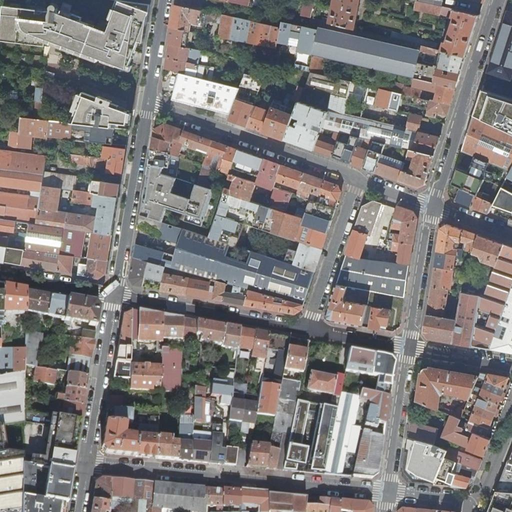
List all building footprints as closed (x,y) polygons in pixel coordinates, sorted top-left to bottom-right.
[(4,23),(2,37),(25,39),(35,40),(47,42),(47,40),(50,40),(53,41),(93,56),(96,57),(116,65),(119,65),(122,64),(125,62),(128,60),(130,58),(130,56),(131,55),(133,49),(136,50),(138,45),(139,40),(145,24),(146,23),(147,23),(151,4),(122,0),(120,0),(109,32),(95,27),(96,25),(82,20),(84,16),(59,7),(60,11),(55,10),(54,20),(51,19),(52,10),(5,5),(4,23)] [(176,0),(176,4),(200,10),(201,0),(176,0)] [(355,29),(360,0),(335,0),(331,23),(355,29)] [(311,2),(302,1),(300,16),(309,17),(311,2)] [(445,42),(442,51),(466,58),(473,37),(480,16),(440,6),(417,1),(415,9),(440,15),(441,14),(451,18),(443,42),(445,42)] [(172,28),(190,32),(192,22),(193,22),(193,25),(201,27),(204,10),(200,10),(176,4),(174,16),(172,28)] [(511,77),(511,12),(507,11),(496,47),(487,73),(511,81),(511,77)] [(280,27),(268,25),(210,12),(208,20),(222,23),(219,37),(272,47),(273,41),(294,45),(293,51),(313,55),(319,30),(284,23),(282,22),(280,27)] [(435,83),(438,68),(442,51),(436,50),(391,38),(376,34),(370,33),(355,29),(331,23),(321,20),(319,30),(313,55),(326,58),(407,77),(435,83)] [(190,32),(172,28),(171,36),(169,44),(186,48),(187,41),(192,41),(193,32),(190,32)] [(393,33),(391,38),(436,50),(437,45),(393,33)] [(93,56),(53,41),(53,44),(92,59),(93,56)] [(186,48),(169,44),(168,51),(167,58),(209,67),(210,67),(212,53),(186,48)] [(116,65),(96,57),(96,59),(130,72),(135,58),(133,57),(136,50),(133,49),(131,55),(130,56),(130,58),(128,60),(125,62),(122,64),(119,65),(116,65)] [(438,68),(461,74),(464,66),(466,58),(442,51),(438,68)] [(322,74),(326,58),(313,55),(309,71),(311,72),(322,74)] [(165,69),(206,80),(209,67),(167,58),(166,63),(165,69)] [(255,61),(248,60),(245,74),(249,74),(252,75),(255,61)] [(262,78),(265,63),(255,61),(252,75),(262,78)] [(209,67),(206,80),(212,82),(215,68),(210,67),(209,67)] [(438,68),(435,83),(457,88),(459,80),(461,74),(438,68)] [(195,105),(230,114),(235,101),(239,89),(212,82),(206,80),(165,69),(163,82),(161,91),(166,97),(171,99),(195,105)] [(44,81),(45,71),(35,70),(34,80),(44,81)] [(347,99),(351,81),(322,74),(311,72),(305,88),(331,95),(347,99)] [(240,86),(259,91),(264,78),(262,78),(252,75),(249,74),(245,74),(240,86)] [(437,93),(434,101),(451,105),(454,97),(457,88),(435,83),(407,77),(405,84),(396,82),(394,92),(403,94),(421,98),(422,91),(413,89),(413,87),(437,93)] [(511,82),(486,77),(476,112),(511,128),(511,82)] [(351,81),(347,99),(348,99),(389,109),(393,91),(351,81)] [(277,103),(274,102),(273,106),(272,109),(271,112),(263,132),(275,136),(285,140),(290,124),(293,117),(299,101),(303,88),(297,86),(294,94),(297,95),(294,103),(292,105),(291,105),(290,109),(291,109),(289,113),(275,107),(277,103)] [(5,90),(5,99),(17,100),(17,91),(5,90)] [(399,111),(403,94),(394,92),(393,91),(389,109),(399,111)] [(100,102),(101,99),(82,92),(71,122),(74,123),(83,124),(89,125),(112,127),(112,123),(128,124),(129,113),(125,111),(100,102)] [(327,110),(328,110),(344,114),(348,99),(347,99),(331,95),(327,110)] [(126,108),(101,99),(100,102),(125,111),(126,108)] [(414,132),(418,133),(418,130),(422,117),(399,111),(389,109),(348,99),(344,114),(328,110),(327,112),(322,127),(325,128),(334,131),(341,132),(345,133),(353,135),(361,137),(364,138),(367,139),(373,140),(382,143),(386,144),(410,150),(416,151),(418,145),(411,143),(414,132)] [(436,113),(448,116),(451,105),(434,101),(431,100),(429,107),(427,115),(433,117),(436,115),(436,113)] [(251,113),(235,108),(237,102),(235,101),(230,114),(228,120),(236,122),(246,126),(251,113)] [(237,102),(235,108),(251,113),(254,106),(238,101),(237,102)] [(327,112),(299,101),(293,117),(300,119),(297,127),(290,124),(285,140),(300,145),(314,150),(319,135),(312,132),(315,125),(322,127),(327,112)] [(254,106),(251,113),(246,126),(254,129),(263,132),(271,112),(254,106)] [(47,137),(47,136),(49,120),(40,119),(22,117),(20,132),(19,134),(34,136),(47,137)] [(300,119),(293,117),(290,124),(297,127),(300,119)] [(468,133),(462,151),(474,156),(510,171),(511,167),(511,134),(473,117),(468,133)] [(49,120),(47,136),(72,139),(74,123),(71,122),(49,120)] [(188,147),(208,154),(213,141),(195,134),(175,127),(162,122),(155,127),(155,128),(176,134),(173,143),(172,147),(170,152),(170,154),(171,154),(179,157),(184,159),(185,155),(180,154),(183,146),(186,147),(187,144),(189,144),(188,147)] [(93,133),(92,141),(108,143),(112,144),(112,142),(110,141),(112,127),(89,125),(88,132),(93,133)] [(312,132),(319,135),(322,127),(315,125),(312,132)] [(323,135),(325,128),(322,127),(319,135),(314,150),(321,153),(332,157),(341,132),(334,131),(332,138),(323,135)] [(154,133),(153,137),(173,143),(176,134),(155,128),(154,133)] [(11,131),(10,146),(18,147),(19,134),(20,132),(11,131)] [(353,135),(351,142),(353,143),(352,145),(350,145),(342,142),(345,133),(341,132),(332,157),(341,160),(351,164),(357,146),(361,137),(353,135)] [(440,139),(422,134),(418,133),(414,132),(411,143),(418,145),(416,151),(435,156),(439,141),(440,139)] [(32,149),(34,136),(19,134),(18,147),(32,149)] [(165,145),(172,147),(173,143),(153,137),(152,144),(151,149),(163,151),(165,145)] [(360,147),(357,146),(351,164),(358,166),(364,168),(370,149),(373,140),(367,139),(364,138),(363,141),(362,140),(360,147)] [(379,152),(382,143),(373,140),(370,149),(379,152)] [(223,156),(217,169),(217,170),(230,174),(231,174),(239,150),(226,145),(213,141),(208,154),(203,165),(197,185),(206,187),(209,181),(207,180),(212,168),(210,167),(211,167),(215,153),(223,156)] [(379,152),(370,149),(364,168),(369,170),(376,172),(382,154),(386,144),(382,143),(379,152)] [(88,150),(71,148),(70,154),(73,154),(107,159),(124,161),(126,153),(127,149),(108,146),(105,146),(105,148),(103,148),(103,150),(100,150),(100,152),(97,152),(98,148),(88,147),(88,150)] [(169,166),(171,154),(170,154),(170,152),(163,151),(151,149),(150,157),(149,165),(165,167),(163,174),(167,176),(169,166)] [(47,157),(44,156),(0,150),(0,167),(45,173),(47,157)] [(253,174),(259,176),(265,159),(250,154),(239,150),(231,174),(239,177),(241,171),(252,175),(253,174)] [(406,169),(404,168),(399,181),(418,188),(425,185),(431,168),(435,156),(416,151),(410,150),(405,163),(405,164),(409,166),(411,161),(413,162),(410,173),(408,172),(409,170),(406,169)] [(223,156),(215,153),(211,167),(217,169),(223,156)] [(90,167),(106,169),(107,159),(73,154),(72,163),(90,166),(90,167)] [(179,157),(171,154),(169,166),(178,168),(179,157)] [(405,163),(382,154),(376,172),(388,177),(399,181),(404,168),(405,164),(405,163)] [(474,156),(468,173),(484,180),(502,187),(510,171),(474,156)] [(107,159),(106,169),(106,172),(107,172),(122,175),(123,168),(124,161),(107,159)] [(263,203),(261,202),(260,204),(286,213),(288,208),(282,206),(286,196),(292,198),(294,193),(274,188),(276,181),(282,165),(272,162),(265,159),(259,176),(258,180),(257,183),(274,189),(273,190),(277,192),(274,201),(265,197),(263,203)] [(165,167),(149,165),(140,215),(158,221),(162,222),(167,208),(186,214),(184,220),(202,226),(214,190),(206,187),(197,185),(192,199),(171,193),(176,178),(167,176),(163,174),(165,167)] [(276,181),(299,189),(305,173),(292,169),(282,165),(276,181)] [(0,213),(6,214),(6,219),(31,223),(37,224),(40,208),(43,186),(45,173),(0,167),(0,213)] [(511,167),(510,171),(502,187),(494,204),(492,208),(511,215),(511,214),(511,193),(509,192),(511,184),(511,167)] [(477,196),(484,180),(468,173),(456,168),(454,176),(451,184),(475,195),(477,196)] [(77,177),(45,173),(43,186),(62,188),(74,190),(75,190),(76,181),(77,178),(77,177)] [(321,196),(319,203),(336,208),(339,201),(342,192),(339,185),(335,184),(312,176),(305,173),(299,189),(306,191),(321,196)] [(251,201),(257,183),(254,182),(239,177),(231,174),(230,174),(228,179),(234,181),(231,190),(225,188),(224,192),(251,201)] [(178,178),(174,190),(187,195),(189,191),(192,193),(195,184),(178,178)] [(96,186),(95,193),(96,194),(119,197),(120,190),(121,184),(104,182),(103,187),(96,186)] [(257,183),(251,201),(257,203),(258,201),(261,202),(263,203),(265,197),(274,201),(277,192),(273,190),(274,189),(257,183)] [(475,195),(451,184),(450,188),(448,193),(452,200),(471,207),(475,195)] [(40,208),(58,211),(60,200),(62,188),(43,186),(40,208)] [(306,191),(299,189),(297,195),(297,196),(304,198),(306,191)] [(72,202),(87,204),(89,192),(75,190),(74,190),(72,202)] [(95,205),(96,194),(95,193),(89,192),(87,204),(95,205)] [(333,218),(336,208),(319,203),(304,198),(297,196),(297,195),(294,193),(292,198),(288,208),(286,213),(260,204),(257,203),(251,201),(224,192),(224,193),(209,237),(229,244),(237,246),(245,224),(303,243),(322,249),(325,241),(333,218)] [(96,194),(95,205),(94,206),(100,207),(98,217),(96,232),(112,235),(114,225),(116,209),(119,197),(96,194)] [(494,204),(487,201),(481,198),(477,196),(475,195),(471,207),(480,210),(489,213),(492,208),(494,204)] [(282,206),(288,208),(292,198),(286,196),(282,206)] [(360,258),(368,236),(372,237),(384,205),(384,204),(375,201),(363,207),(347,254),(360,258)] [(87,204),(85,215),(98,217),(100,207),(94,206),(95,205),(87,204)] [(392,208),(384,205),(372,237),(381,240),(392,208)] [(395,234),(393,241),(414,244),(415,235),(418,219),(414,212),(397,206),(392,228),(399,229),(398,234),(395,234)] [(63,212),(58,211),(40,208),(37,224),(61,227),(63,212)] [(63,212),(61,227),(65,228),(93,232),(96,232),(98,217),(85,215),(63,212)] [(142,215),(140,215),(139,223),(140,224),(160,230),(158,233),(157,237),(179,244),(184,229),(162,222),(158,221),(142,215)] [(16,231),(29,233),(31,223),(6,219),(0,218),(0,230),(11,232),(16,232),(16,231)] [(26,249),(61,254),(65,228),(61,227),(37,224),(31,223),(29,233),(27,243),(26,249)] [(457,241),(461,242),(463,230),(456,227),(447,224),(441,228),(439,240),(437,251),(459,255),(460,249),(455,248),(457,241)] [(89,258),(93,232),(65,228),(61,254),(75,256),(88,258),(89,258)] [(209,237),(184,229),(179,244),(175,257),(171,268),(188,272),(191,273),(211,279),(217,280),(229,244),(209,237)] [(470,233),(463,230),(461,242),(464,242),(463,249),(463,250),(463,249),(465,250),(468,251),(473,253),(478,235),(470,233)] [(16,231),(16,232),(17,233),(16,241),(27,243),(29,233),(16,231)] [(16,232),(11,232),(11,235),(8,247),(14,248),(15,241),(16,241),(17,233),(16,232)] [(93,232),(89,258),(108,261),(110,249),(112,235),(96,232),(93,232)] [(0,245),(7,247),(8,247),(11,235),(8,235),(8,237),(0,235),(0,245)] [(482,260),(496,265),(504,244),(492,240),(478,235),(473,253),(471,259),(470,263),(473,264),(475,258),(479,256),(482,260)] [(8,247),(7,247),(5,261),(15,263),(23,265),(26,249),(27,243),(16,241),(15,241),(14,248),(8,247)] [(400,251),(399,254),(399,256),(397,256),(393,256),(392,262),(410,265),(412,253),(414,244),(393,241),(392,249),(392,250),(400,251)] [(320,257),(322,249),(303,243),(301,250),(300,252),(290,249),(286,262),(315,272),(319,260),(320,257)] [(237,246),(229,244),(217,280),(229,284),(234,285),(240,286),(246,288),(249,289),(304,304),(309,287),(315,272),(286,262),(237,246)] [(486,295),(481,294),(472,346),(511,353),(511,247),(504,244),(496,265),(487,290),(486,295)] [(136,246),(133,257),(149,262),(166,266),(171,268),(175,257),(151,250),(136,246)] [(61,254),(26,249),(23,265),(42,268),(59,271),(61,254)] [(460,249),(459,255),(437,251),(436,260),(435,266),(454,269),(456,260),(456,257),(459,257),(463,258),(463,252),(463,250),(463,249),(460,249)] [(72,273),(75,256),(61,254),(59,271),(72,273)] [(384,261),(360,258),(347,254),(337,285),(371,291),(405,298),(407,282),(408,280),(410,265),(392,262),(384,261)] [(132,264),(131,270),(146,274),(149,262),(133,257),(132,264)] [(80,263),(78,274),(88,276),(100,278),(106,273),(108,261),(89,258),(88,258),(87,261),(90,262),(89,265),(80,263)] [(146,274),(163,279),(164,274),(166,266),(149,262),(146,274)] [(452,283),(454,269),(435,266),(433,275),(432,287),(449,290),(450,283),(452,283)] [(134,285),(143,286),(144,283),(146,284),(147,279),(144,278),(146,274),(131,270),(130,279),(134,285)] [(187,278),(164,274),(163,279),(161,290),(176,292),(187,294),(190,279),(191,273),(188,272),(187,278)] [(210,283),(190,279),(187,294),(199,297),(213,299),(217,280),(211,279),(210,283)] [(228,286),(229,284),(217,280),(213,299),(218,300),(223,301),(225,292),(226,285),(228,286)] [(238,292),(240,286),(234,285),(233,293),(225,292),(223,301),(236,303),(245,305),(247,296),(244,295),(238,294),(238,292)] [(346,293),(370,297),(371,291),(337,285),(327,314),(330,320),(345,323),(362,326),(368,306),(368,305),(344,301),(346,293)] [(23,315),(26,315),(26,310),(27,290),(13,288),(3,286),(2,301),(2,311),(2,313),(23,313),(23,315)] [(447,303),(449,290),(432,287),(431,294),(429,300),(447,303)] [(302,310),(304,304),(249,289),(248,291),(247,296),(245,305),(295,314),(302,310)] [(38,315),(48,315),(49,309),(52,295),(36,292),(27,290),(26,310),(36,314),(38,315)] [(481,294),(477,294),(462,292),(459,305),(457,318),(456,323),(427,318),(424,332),(429,338),(450,342),(472,346),(481,294)] [(49,309),(66,311),(69,298),(58,296),(52,295),(49,309)] [(65,321),(97,327),(100,308),(96,303),(79,300),(69,298),(66,311),(65,321)] [(445,316),(447,303),(429,300),(428,309),(427,318),(456,323),(457,318),(445,316)] [(391,310),(368,306),(362,326),(375,328),(380,329),(381,324),(388,325),(391,310)] [(116,362),(130,364),(131,341),(132,309),(131,309),(124,313),(117,355),(116,362)] [(138,342),(140,311),(132,309),(131,341),(138,342)] [(138,342),(162,343),(162,342),(162,339),(163,315),(150,313),(140,311),(138,342)] [(162,339),(183,339),(183,337),(184,319),(171,316),(163,315),(162,339)] [(183,337),(196,338),(197,335),(198,321),(191,320),(184,319),(183,337)] [(200,341),(222,345),(226,326),(209,323),(198,321),(197,335),(201,336),(200,341)] [(232,352),(237,353),(240,329),(232,327),(226,326),(222,345),(221,347),(232,349),(232,352)] [(25,348),(39,350),(40,341),(43,341),(45,333),(25,329),(25,348)] [(243,356),(251,357),(255,332),(247,330),(240,329),(237,353),(236,365),(239,365),(240,359),(243,359),(243,356)] [(86,332),(84,340),(94,341),(96,334),(86,332)] [(255,372),(263,373),(270,334),(261,333),(255,332),(251,357),(258,358),(255,372)] [(262,376),(259,397),(256,414),(275,417),(278,398),(281,388),(282,378),(283,375),(290,338),(282,336),(274,378),(262,376)] [(72,338),(69,355),(70,355),(91,358),(93,349),(94,341),(84,340),(72,338)] [(298,341),(298,339),(295,339),(290,338),(283,375),(286,376),(288,371),(303,373),(309,341),(301,340),(301,341),(304,351),(291,348),(298,341)] [(183,339),(162,339),(162,342),(171,342),(171,344),(162,344),(161,367),(161,380),(160,392),(181,393),(181,377),(183,339)] [(0,350),(0,375),(1,376),(7,375),(25,371),(25,365),(25,348),(1,348),(0,348),(0,350)] [(25,348),(25,365),(36,367),(39,350),(25,348)] [(351,372),(392,379),(395,362),(391,356),(371,353),(350,349),(346,371),(351,372)] [(90,367),(91,358),(70,355),(67,371),(89,374),(90,367)] [(130,364),(116,362),(113,379),(122,379),(130,380),(130,378),(130,365),(130,364)] [(161,367),(130,365),(130,378),(161,380),(161,367)] [(36,367),(34,381),(64,387),(65,384),(60,383),(60,384),(54,383),(57,371),(36,367)] [(422,372),(417,401),(438,410),(441,394),(444,393),(459,396),(459,397),(470,399),(478,378),(479,377),(479,376),(429,367),(422,372)] [(220,405),(231,406),(231,400),(232,393),(233,389),(225,389),(226,383),(230,384),(233,385),(233,384),(235,371),(228,369),(226,383),(213,381),(212,387),(211,392),(211,396),(221,397),(220,405)] [(7,375),(7,411),(24,411),(24,395),(25,380),(25,371),(7,375)] [(332,396),(330,408),(337,410),(338,406),(341,394),(345,376),(345,375),(336,374),(336,378),(311,372),(307,390),(332,396)] [(69,373),(66,387),(86,391),(87,383),(88,376),(69,373)] [(488,374),(486,379),(486,380),(505,388),(506,384),(509,378),(488,374)] [(24,411),(7,411),(7,375),(1,376),(0,375),(0,425),(24,421),(24,411)] [(130,391),(160,392),(161,380),(130,378),(130,380),(122,379),(121,386),(130,386),(130,391)] [(301,382),(282,378),(281,388),(278,398),(297,402),(297,401),(301,382)] [(379,379),(375,394),(381,395),(381,393),(383,393),(383,396),(390,397),(392,382),(379,379)] [(65,397),(66,387),(64,387),(34,381),(25,380),(24,395),(57,401),(57,396),(65,397)] [(502,396),(503,391),(505,388),(486,380),(483,388),(502,396)] [(247,386),(233,384),(233,385),(233,389),(232,393),(241,394),(244,395),(245,395),(246,391),(247,386)] [(57,396),(57,401),(64,402),(84,405),(85,397),(86,391),(66,387),(65,397),(57,396)] [(204,388),(195,387),(193,423),(203,424),(203,423),(210,424),(211,417),(208,417),(208,414),(209,414),(210,402),(204,402),(205,388),(204,388)] [(500,400),(502,396),(483,388),(479,396),(499,404),(500,400)] [(378,423),(386,424),(390,397),(383,396),(383,393),(381,393),(381,395),(375,394),(369,393),(361,391),(361,394),(360,397),(359,399),(370,402),(364,426),(377,429),(378,423)] [(240,402),(241,394),(232,393),(231,400),(240,402)] [(229,421),(241,422),(244,402),(244,395),(241,394),(240,402),(231,400),(231,406),(229,421)] [(354,398),(354,396),(341,394),(338,406),(357,409),(359,399),(354,398)] [(57,416),(81,420),(82,411),(84,405),(64,402),(57,401),(24,395),(24,411),(54,416),(57,416)] [(123,396),(110,396),(108,409),(114,409),(121,410),(123,396)] [(241,422),(246,423),(254,424),(256,414),(259,397),(251,396),(250,403),(244,402),(241,422)] [(495,412),(497,408),(499,404),(479,396),(476,404),(495,412)] [(272,433),(290,436),(297,402),(278,398),(275,417),(272,431),(272,433)] [(301,472),(324,474),(337,410),(330,408),(297,401),(297,402),(290,436),(287,451),(283,470),(301,472)] [(494,415),(495,412),(476,404),(473,412),(492,420),(494,415)] [(357,409),(338,406),(337,410),(356,414),(357,409)] [(445,408),(444,412),(451,415),(461,419),(462,417),(465,409),(459,407),(456,412),(445,408)] [(114,409),(112,423),(131,424),(132,424),(132,415),(139,415),(139,411),(121,410),(114,409)] [(342,476),(353,427),(356,414),(337,410),(324,474),(334,475),(342,476)] [(49,468),(57,416),(54,416),(24,411),(24,421),(23,464),(36,466),(49,468)] [(489,428),(491,424),(492,420),(473,412),(470,420),(489,428)] [(253,428),(272,431),(275,417),(256,414),(254,424),(253,428)] [(462,433),(464,428),(459,426),(461,419),(451,415),(443,436),(469,446),(473,437),(462,433)] [(57,416),(49,468),(72,472),(73,468),(76,449),(81,420),(57,416)] [(151,418),(150,426),(158,426),(159,418),(151,418)] [(488,432),(489,428),(470,420),(468,426),(465,425),(464,428),(475,432),(486,437),(488,432)] [(23,464),(24,421),(0,425),(0,511),(21,511),(22,497),(23,464)] [(438,429),(410,421),(409,430),(408,437),(434,444),(448,450),(450,444),(435,438),(438,429)] [(130,428),(131,424),(112,423),(106,423),(102,448),(106,454),(137,457),(138,436),(125,435),(126,427),(130,428)] [(193,424),(179,424),(179,442),(178,460),(185,461),(192,462),(193,431),(193,424)] [(146,458),(157,459),(158,436),(158,426),(150,426),(139,425),(138,436),(137,457),(146,458)] [(212,433),(212,434),(221,435),(222,436),(223,426),(213,425),(212,433)] [(344,476),(349,476),(354,451),(355,451),(360,428),(353,427),(342,476),(344,476)] [(193,431),(192,462),(201,463),(208,463),(212,434),(212,433),(193,431)] [(475,432),(473,437),(469,446),(468,449),(485,455),(487,449),(491,439),(486,437),(475,432)] [(269,448),(280,450),(287,451),(290,436),(272,433),(269,448)] [(356,463),(353,477),(372,479),(378,474),(384,437),(370,435),(364,433),(362,439),(357,463),(356,463)] [(221,435),(212,434),(208,463),(214,464),(218,464),(221,435)] [(173,437),(158,436),(157,459),(168,460),(178,460),(179,442),(172,442),(173,437)] [(414,480),(435,482),(437,477),(445,457),(448,450),(434,444),(408,437),(406,449),(408,450),(405,470),(414,480)] [(269,448),(250,445),(247,467),(256,468),(265,468),(269,448)] [(225,451),(224,465),(231,465),(236,466),(237,461),(238,449),(238,447),(226,446),(225,451)] [(280,450),(269,448),(265,468),(274,469),(276,469),(280,450)] [(450,448),(448,450),(445,457),(451,459),(462,463),(479,470),(483,460),(450,448)] [(247,450),(238,449),(237,461),(236,466),(242,466),(244,467),(247,450)] [(287,451),(280,450),(276,469),(283,470),(287,451)] [(511,453),(497,490),(509,491),(511,491),(511,453)] [(449,465),(451,459),(445,457),(437,477),(453,483),(456,474),(459,475),(460,471),(454,469),(454,467),(449,465)] [(462,463),(460,471),(459,475),(456,474),(453,483),(452,486),(460,486),(467,487),(474,483),(476,478),(479,470),(462,463)] [(35,499),(36,466),(23,464),(22,497),(35,499)] [(44,501),(49,468),(36,466),(35,499),(44,501)] [(49,468),(44,501),(65,504),(67,505),(69,492),(72,472),(49,468)] [(109,499),(111,499),(111,497),(111,479),(101,478),(96,483),(94,492),(93,501),(109,504),(109,505),(111,506),(111,501),(108,501),(109,499)] [(151,511),(152,508),(154,483),(146,483),(133,481),(132,499),(131,511),(130,511),(151,511)] [(201,511),(203,488),(181,486),(154,483),(152,508),(160,509),(171,510),(192,511),(201,511)] [(223,490),(207,488),(206,511),(240,511),(240,491),(225,490),(223,490)] [(511,511),(511,491),(509,491),(497,490),(488,511),(511,511)] [(260,511),(267,511),(267,494),(252,492),(240,491),(240,511),(243,511),(243,504),(261,505),(260,511)] [(304,511),(305,506),(306,497),(294,496),(267,494),(267,511),(304,511)] [(64,506),(65,504),(44,501),(35,499),(22,497),(21,511),(61,511),(63,506),(64,506)] [(128,511),(131,511),(132,499),(117,498),(116,511),(128,511)] [(372,511),(373,509),(368,503),(349,501),(330,500),(329,508),(328,511),(339,511),(340,511),(342,511),(372,511)] [(109,511),(109,505),(109,504),(93,501),(90,511),(109,511)]
